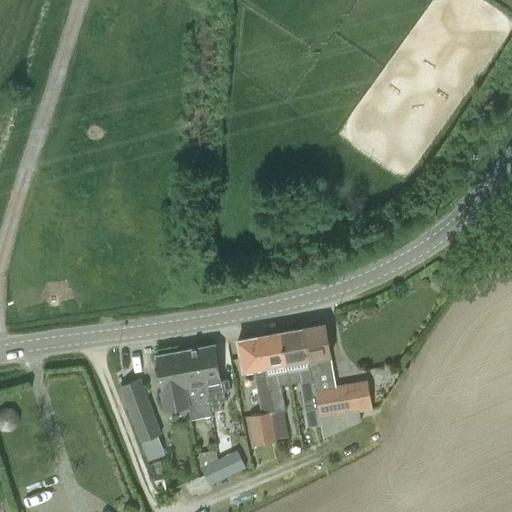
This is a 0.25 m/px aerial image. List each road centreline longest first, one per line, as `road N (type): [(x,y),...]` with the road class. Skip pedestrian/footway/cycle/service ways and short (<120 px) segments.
road 1 (tertiary): [(0,353),(319,300),(380,273),(438,233),(511,160)]
road 2 (track): [(92,337),(140,471),(169,511)]
road 3 (track): [(193,511),(352,443)]
